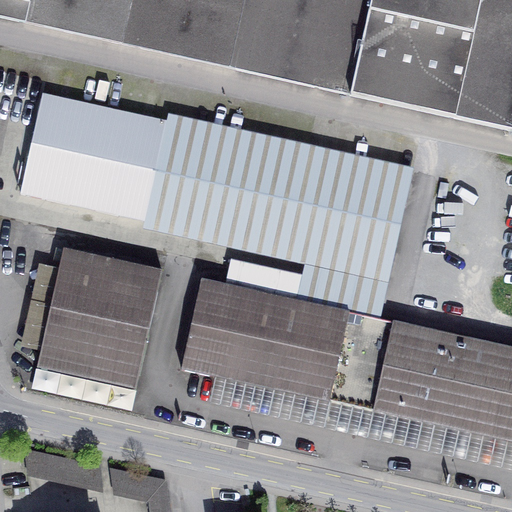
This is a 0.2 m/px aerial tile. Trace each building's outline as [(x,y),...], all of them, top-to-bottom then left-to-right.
[(511,0),(0,0),(0,17),(511,131),(511,0)] [(42,95),(20,194),(144,221),(166,122),(42,95)] [(417,178),(166,122),(144,221),(395,277),(417,178)] [(63,250),(37,368),(136,390),(162,272),(63,250)] [(329,402),(346,406),(366,317),(291,301),(297,275),(236,262),(230,287),(201,281),(181,370),(329,402)] [(511,349),(392,323),(366,317),(346,406),(511,442),(511,349)] [(24,450),(27,470),(102,486),(100,467),(24,450)] [(149,497),(151,511),(168,511),(165,481),(110,469),(112,488),(149,497)]
